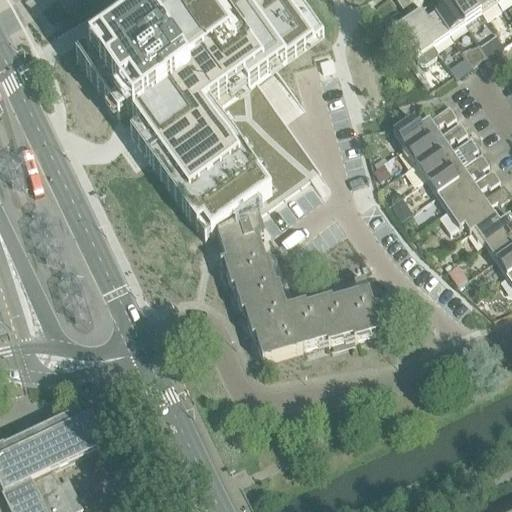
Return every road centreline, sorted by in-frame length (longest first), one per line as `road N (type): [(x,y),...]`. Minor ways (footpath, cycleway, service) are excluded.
road 1 (residential): [(144,351),(195,327),(218,340),(251,403),(402,384),(464,358)]
road 2 (residential): [(464,358),(382,271),(341,205),(303,77)]
road 3 (residential): [(144,351),(0,56)]
road 4 (residential): [(217,511),(144,351)]
road 5 (residential): [(0,378),(59,382),(104,372),(144,351)]
road 6 (residential): [(144,351),(26,349),(0,356)]
